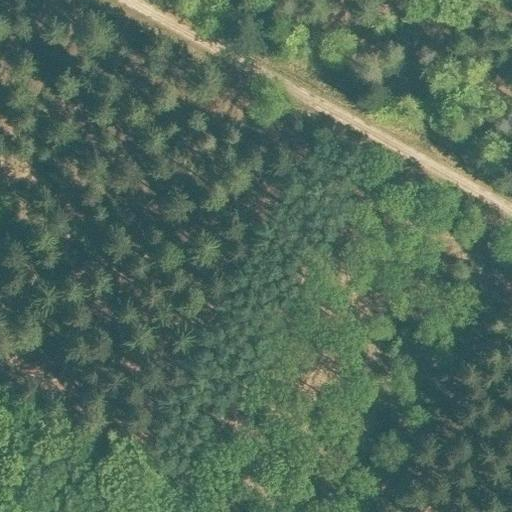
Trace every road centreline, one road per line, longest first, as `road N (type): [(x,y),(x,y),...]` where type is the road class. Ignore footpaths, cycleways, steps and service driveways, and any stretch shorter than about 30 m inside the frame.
road 1 (track): [(121,0),(511,215)]
road 2 (track): [(0,443),(121,511)]
